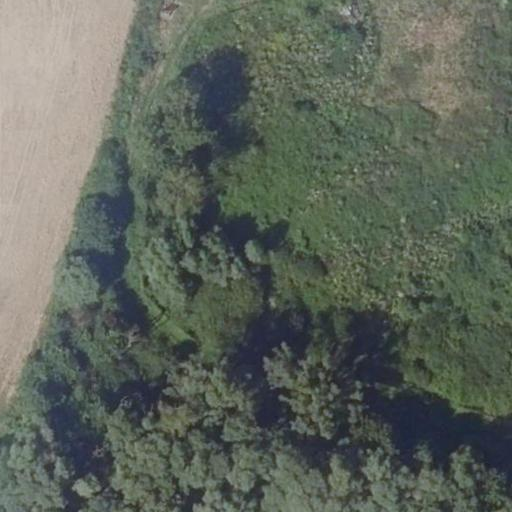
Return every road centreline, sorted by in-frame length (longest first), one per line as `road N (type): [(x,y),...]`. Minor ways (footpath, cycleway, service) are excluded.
road 1 (track): [(200,0),(186,10),(153,78),(136,137),(129,303),(148,325),(412,400)]
road 2 (track): [(511,422),(412,400),(391,351),(408,240),(404,162),(367,0)]
